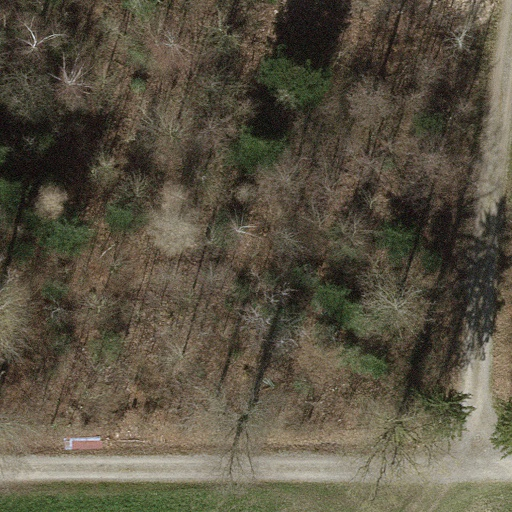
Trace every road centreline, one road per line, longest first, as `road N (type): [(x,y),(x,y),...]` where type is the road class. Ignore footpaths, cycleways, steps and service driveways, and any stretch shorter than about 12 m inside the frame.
road 1 (track): [(511,475),(0,482)]
road 2 (track): [(440,511),(477,474),(511,165)]
